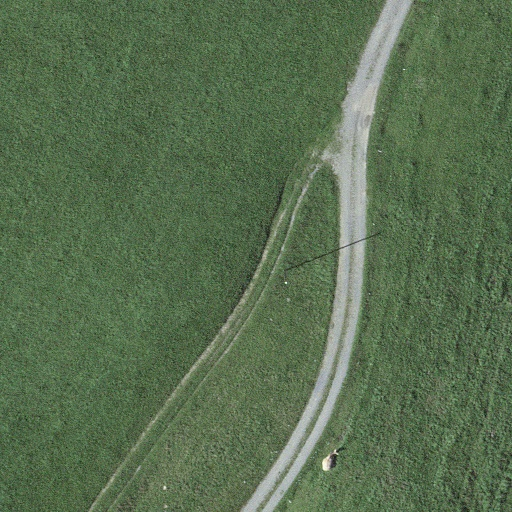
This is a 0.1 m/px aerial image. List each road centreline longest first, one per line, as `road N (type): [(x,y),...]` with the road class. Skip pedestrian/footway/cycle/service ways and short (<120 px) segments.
road 1 (track): [(99,511),(238,319),(297,177),(356,115)]
road 2 (track): [(255,511),(304,445),(346,325),(356,115)]
road 3 (track): [(356,115),(398,0)]
